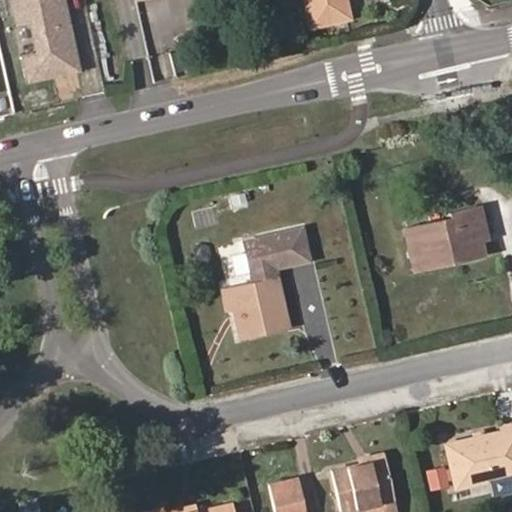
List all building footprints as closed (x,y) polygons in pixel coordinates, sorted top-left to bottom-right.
[(81,70),(65,0),(7,0),(26,82),(81,70)] [(350,18),(346,0),(303,0),(310,27),(350,18)] [(484,254),(481,239),(488,238),(480,205),(448,213),(449,218),(404,228),(411,261),(446,253),(448,262),(484,254)] [(289,327),(275,268),(309,260),(302,228),(243,241),(252,283),(232,287),(236,307),(232,308),(239,338),(289,327)] [(448,262),(446,253),(411,261),(413,270),(448,262)] [(236,307),(232,287),(223,289),(227,309),(232,308),(236,307)] [(511,474),(511,428),(445,444),(455,488),(511,474)] [(395,500),(384,451),(356,458),(358,464),(331,470),(340,511),(363,507),(395,500)] [(430,489),(445,485),(440,466),(426,470),(430,489)] [(305,511),(298,478),(268,484),(273,511),(305,511)] [(397,511),(395,500),(363,507),(364,511),(397,511)] [(232,511),(230,503),(194,511),(192,511),(161,511),(161,508),(142,511),(232,511)]
